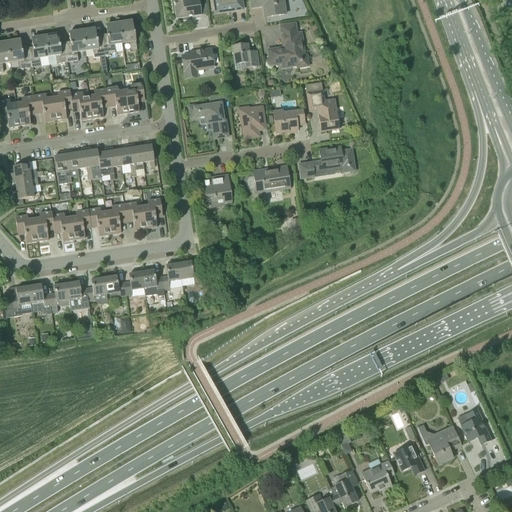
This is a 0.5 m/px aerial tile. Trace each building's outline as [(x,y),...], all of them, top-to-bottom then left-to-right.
[(173,0),(175,11),(175,15),(176,20),(187,18),(187,17),(195,16),(200,15),(200,16),(202,16),(199,0),(173,0)] [(213,0),(216,14),(243,10),(241,0),(213,0)] [(286,15),(283,0),(249,0),(251,9),(263,7),(265,18),(286,15)] [(119,24),(122,45),(130,43),(131,52),(137,51),(134,33),(133,34),(131,23),(119,24)] [(114,46),(122,45),(119,24),(106,26),(107,35),(101,36),(102,39),(105,58),(110,57),(110,55),(115,54),(114,46)] [(268,64),(271,65),(271,66),(282,64),(282,69),(291,67),(298,66),(298,68),(308,67),(306,57),(304,57),(301,34),(296,35),(295,25),(281,27),(283,46),(281,49),(268,51),(269,58),(268,61),(268,64)] [(105,58),(102,39),(97,40),(96,40),(95,30),(82,32),(85,54),(93,53),(94,60),(105,58)] [(77,55),(85,54),(82,32),(68,34),(69,44),(64,44),(68,64),(78,62),(77,55)] [(68,64),(64,44),(60,45),(59,45),(57,36),(45,38),(48,59),(56,58),(57,66),(68,64)] [(49,67),(48,59),(45,38),(31,40),(32,49),(31,50),(27,50),(30,69),(41,68),(49,67)] [(30,69),(27,50),(22,51),(21,51),(20,41),(7,43),(10,65),(18,64),(19,71),(30,69)] [(3,66),(10,65),(7,43),(0,44),(0,74),(4,74),(3,66)] [(249,53),(248,45),(232,47),(235,65),(242,64),(243,69),(259,67),(256,52),(249,53)] [(209,51),(209,50),(203,50),(203,52),(190,54),(190,56),(182,57),(185,80),(195,79),(193,67),(204,66),(204,70),(214,68),(211,51),(209,51)] [(126,73),(140,71),(139,65),(125,67),(126,73)] [(324,102),(321,83),(305,86),(309,113),(317,111),(321,133),(339,130),(334,100),(324,102)] [(237,87),(232,84),(228,88),(233,92),(237,87)] [(125,91),(128,114),(139,113),(138,101),(145,100),(142,85),(130,86),(131,91),(125,91)] [(128,114),(125,91),(119,92),(119,88),(106,90),(109,105),(116,104),(117,116),(128,114)] [(102,106),(109,105),(106,90),(94,92),(95,96),(89,97),(93,120),(103,118),(102,106)] [(70,95),(70,91),(57,93),(58,97),(52,98),(56,122),(67,120),(65,108),(72,107),(70,95)] [(93,120),(89,97),(83,98),(82,94),(70,95),(72,107),(72,111),(80,110),(82,122),(93,120)] [(56,122),(52,98),(46,99),(45,95),(33,97),(36,112),(43,111),(45,123),(56,122)] [(29,113),(36,112),(33,97),(21,99),(22,103),(16,104),(20,127),(31,125),(29,113)] [(20,127),(16,104),(10,105),(10,101),(0,102),(0,117),(7,117),(9,129),(20,127)] [(213,105),(213,104),(189,107),(191,122),(205,119),(206,125),(211,124),(214,138),(218,138),(218,139),(228,138),(224,112),(222,113),(221,104),(213,105)] [(244,140),(255,138),(254,132),(266,130),(262,108),(249,110),(249,113),(240,114),(244,140)] [(304,125),(302,112),(282,115),(282,113),(274,114),(276,134),(297,131),(297,126),(304,125)] [(143,164),(150,163),(151,169),(155,168),(151,143),(146,144),(146,147),(140,148),(143,164)] [(143,164),(140,148),(135,149),(134,146),(130,147),(132,165),(135,165),(136,171),(131,172),(132,178),(136,177),(136,171),(144,170),(143,164)] [(130,166),(131,172),(136,171),(135,165),(132,165),(130,147),(125,147),(125,151),(119,151),(121,167),(130,166)] [(341,152),(340,148),(319,151),(321,162),(299,166),(301,179),(314,177),(313,171),(343,167),(344,173),(355,171),(351,150),(341,152)] [(91,152),(91,149),(86,150),(89,168),(91,168),(92,174),(93,177),(101,175),(100,170),(100,167),(98,151),(91,152)] [(121,167),(119,151),(113,152),(113,149),(109,150),(111,168),(114,168),(121,167)] [(92,174),(91,168),(89,168),(86,150),(81,150),(82,153),(76,154),(78,170),(87,169),(88,175),(92,174)] [(115,174),(114,168),(111,168),(109,150),(104,150),(104,154),(98,154),(100,167),(101,170),(100,170),(101,175),(101,177),(110,176),(110,175),(115,174)] [(78,170),(76,154),(70,155),(70,152),(65,153),(67,172),(70,171),(78,170)] [(71,178),(70,171),(67,172),(65,153),(60,153),(60,157),(54,157),(56,173),(57,173),(58,186),(67,184),(66,178),(71,178)] [(37,178),(36,173),(36,170),(30,171),(29,165),(13,168),(14,174),(11,175),(12,179),(31,176),(31,179),(37,178)] [(256,195),(291,190),(287,167),(276,169),(265,170),(253,172),(253,176),(248,177),(244,181),(246,190),(250,193),(256,192),(256,195)] [(32,187),(31,179),(31,176),(12,179),(13,184),(16,184),(16,189),(32,187)] [(232,203),(228,176),(210,179),(211,181),(203,182),(206,203),(223,201),(224,204),(232,203)] [(32,187),(16,189),(17,195),(14,196),(15,201),(40,197),(39,193),(33,193),(32,187)] [(143,207),(147,230),(158,228),(155,216),(162,215),(160,200),(148,202),(149,206),(143,207)] [(147,230),(143,207),(137,208),(137,204),(124,206),(127,221),(134,220),(136,232),(147,230)] [(120,222),(127,221),(124,206),(112,207),(113,212),(107,213),(110,236),(121,234),(120,222)] [(110,236),(107,213),(101,214),(100,209),(88,211),(91,226),(98,225),(99,237),(110,236)] [(83,227),(91,226),(88,211),(76,213),(77,217),(71,218),(74,241),(85,239),(83,227)] [(52,217),(52,213),(39,215),(40,219),(34,220),(38,243),(49,241),(47,229),(54,228),(52,217)] [(74,241),(71,218),(65,219),(64,215),(52,217),(54,228),(54,232),(62,230),(63,243),(74,241)] [(38,243),(34,220),(28,221),(28,216),(15,218),(18,233),(25,232),(27,244),(38,243)] [(290,221),(293,236),(301,235),(299,219),(290,221)] [(179,265),(181,281),(194,279),(195,284),(201,283),(199,270),(193,271),(192,263),(179,265)] [(169,283),(181,281),(179,265),(166,267),(167,278),(162,279),(164,292),(170,291),(169,283)] [(164,292),(162,279),(157,280),(155,272),(142,274),(143,287),(144,290),(145,297),(158,296),(158,297),(164,296),(164,292)] [(132,292),(144,290),(143,287),(142,274),(130,276),(131,284),(124,285),(126,298),(133,297),(132,292)] [(126,298),(124,285),(118,285),(117,277),(104,279),(107,296),(119,294),(120,298),(126,298)] [(94,298),(107,296),(104,279),(91,281),(93,289),(87,290),(89,303),(95,302),(94,298)] [(89,303),(87,290),(81,291),(79,283),(67,285),(69,300),(70,307),(70,312),(89,309),(88,303),(89,303)] [(58,313),(56,301),(69,300),(67,285),(54,287),(56,295),(49,296),(52,314),(58,313)] [(52,314),(49,296),(44,297),(42,286),(29,288),(32,311),(39,310),(44,309),(45,315),(51,314),(52,314)] [(19,311),(20,313),(32,311),(29,288),(16,290),(17,298),(11,299),(13,312),(19,311)] [(220,305),(222,313),(229,312),(227,303),(220,305)] [(129,323),(121,324),(122,335),(131,334),(129,323)] [(93,334),(76,337),(77,342),(94,340),(93,334)] [(472,383),(468,385),(471,393),(476,391),(472,383)] [(461,426),(468,443),(481,436),(485,444),(491,441),(477,410),(470,413),(474,420),(461,426)] [(428,433),(426,432),(423,426),(418,429),(421,436),(426,446),(430,445),(439,465),(453,459),(450,451),(461,446),(453,426),(434,435),(428,433)] [(346,431),(336,435),(345,455),(352,452),(348,445),(352,443),(346,431)] [(418,474),(425,471),(413,446),(394,454),(401,472),(415,466),(418,474)] [(299,466),(296,460),(289,464),(292,469),(299,466)] [(388,478),(395,475),(389,461),(362,474),(371,494),(383,488),(384,490),(392,486),(388,478)] [(334,496),(338,505),(342,503),(345,508),(358,502),(352,488),(359,485),(352,470),(338,476),(341,483),(331,488),(334,496)] [(338,505),(334,496),(322,501),(318,495),(305,500),(310,511),(335,511),(333,507),(338,505)]
